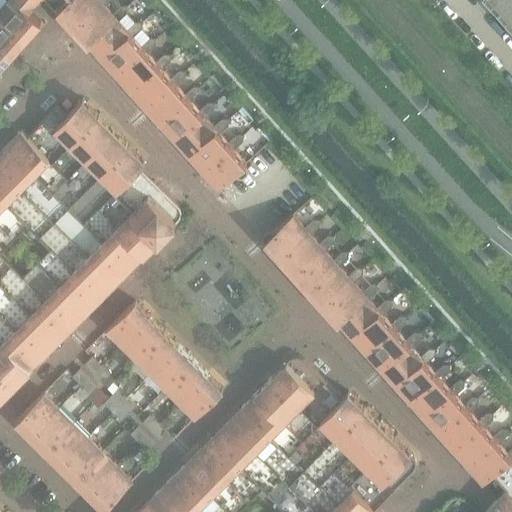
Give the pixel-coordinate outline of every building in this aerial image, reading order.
[(7,0),(0,8),(0,15),(26,38),(41,21),(29,10),(17,0),(7,0)] [(17,0),(29,10),(38,0),(17,0)] [(50,0),(58,8),(56,10),(57,11),(69,0),(50,0)] [(66,17),(73,24),(71,26),(72,27),(101,0),(69,0),(57,11),(61,14),(65,19),(66,17)] [(108,0),(101,0),(72,27),(75,30),(79,35),(81,33),(87,40),(85,42),(86,43),(116,16),(113,12),(105,3),(108,0)] [(511,0),(494,0),(511,19),(511,0)] [(90,46),(94,51),(95,50),(102,57),(131,32),(128,28),(119,19),(127,12),(128,6),(121,5),(113,12),(116,16),(86,43),(89,46),(90,46)] [(0,15),(0,44),(12,55),(26,38),(0,15)] [(128,28),(131,32),(102,57),(117,73),(145,48),(142,45),(134,35),(142,28),(142,22),(136,21),(128,28)] [(142,45),(145,48),(117,73),(132,90),(160,64),(157,61),(148,52),(156,44),(157,38),(150,37),(142,45)] [(0,44),(0,67),(12,55),(0,44)] [(157,61),(160,64),(132,90),(146,106),(174,80),(171,77),(163,68),(171,61),(171,54),(165,54),(157,61)] [(171,77),(174,80),(146,106),(161,122),(189,97),(186,93),(177,84),(186,77),(186,70),(179,70),(171,77)] [(194,86),(186,93),(189,97),(161,122),(174,137),(172,138),(173,140),(203,113),(200,109),(192,100),(200,93),(200,86),(194,86)] [(83,98),(67,114),(55,126),(56,127),(71,142),(99,114),(83,98)] [(67,99),(62,104),(67,110),(73,105),(67,99)] [(208,102),(200,109),(203,113),(173,140),(176,143),(177,143),(181,148),(182,146),(189,154),(218,129),(215,125),(206,116),(214,109),(215,102),(208,102)] [(58,105),(28,136),(38,145),(56,127),(55,126),(67,114),(58,105)] [(114,130),(99,114),(71,142),(87,157),(114,130)] [(223,118),(215,125),(218,129),(189,154),(203,169),(201,171),(202,172),(232,145),(229,141),(221,132),(229,125),(229,118),(223,118)] [(22,129),(7,144),(35,172),(50,157),(38,145),(28,136),(22,129)] [(130,145),(114,130),(87,157),(102,173),(130,145)] [(243,141),(244,134),(237,134),(229,141),(232,145),(202,172),(205,175),(210,180),(211,178),(219,187),(247,162),(235,148),(243,141)] [(7,144),(0,151),(0,166),(20,187),(35,172),(7,144)] [(146,161),(130,145),(102,173),(118,189),(146,161)] [(0,166),(0,195),(6,201),(20,187),(0,166)] [(158,185),(142,201),(169,229),(177,221),(178,220),(179,218),(180,216),(180,214),(180,212),(180,210),(179,208),(179,207),(178,205),(176,203),(158,185)] [(115,193),(110,198),(118,205),(122,200),(115,193)] [(142,201),(125,217),(153,245),(169,229),(142,201)] [(273,247),(279,254),(278,256),(279,257),(309,230),(312,233),(320,226),(320,219),(313,219),(305,226),(293,213),(263,240),(267,244),(272,249),(273,247)] [(125,217),(109,234),(137,262),(153,245),(125,217)] [(320,242),(312,233),(309,230),(279,257),(282,260),(286,265),(288,263),(294,270),(292,272),(293,273),(323,246),(326,249),(334,242),(334,235),(328,235),(320,242)] [(109,234),(93,250),(120,278),(137,262),(109,234)] [(334,258),(326,249),(323,246),(293,273),(296,276),(301,281),(302,279),(308,286),(306,288),(307,289),(337,262),(340,265),(348,258),(349,251),(342,251),(334,258)] [(93,250),(76,267),(104,294),(120,278),(93,250)] [(349,274),(340,265),(337,262),(307,289),(311,292),(315,297),(317,295),(323,302),(321,304),(322,305),(352,278),(355,281),(363,274),(363,267),(357,267),(349,274)] [(76,267),(60,283),(88,311),(104,294),(76,267)] [(363,290),(355,281),(352,278),(322,305),(325,308),(329,313),(331,311),(337,318),(335,320),(336,321),(366,294),(369,297),(377,290),(378,283),(371,283),(363,290)] [(60,283),(44,300),(72,327),(88,311),(60,283)] [(392,300),(386,299),(378,306),(369,297),(366,294),(336,321),(340,324),(344,329),(345,327),(352,334),(350,336),(351,337),(381,310),(384,313),(392,306),(392,300)] [(44,300),(27,316),(55,344),(72,327),(44,300)] [(108,328),(108,329),(123,343),(150,315),(135,300),(108,328)] [(360,344),(366,350),(364,352),(365,353),(395,326),(398,330),(406,322),(407,316),(400,315),(392,322),(384,313),(381,310),(351,337),(354,340),(358,345),(360,344)] [(150,315),(123,343),(137,357),(165,330),(150,315)] [(27,316),(11,332),(39,360),(55,344),(27,316)] [(374,360),(380,366),(379,368),(380,369),(410,342),(413,346),(421,339),(421,332),(415,332),(407,339),(398,330),(395,326),(365,353),(368,357),(369,356),(373,361),(374,360)] [(165,330),(137,357),(152,372),(179,344),(165,330)] [(11,332),(0,343),(0,354),(23,377),(39,360),(11,332)] [(421,355),(413,346),(410,342),(380,369),(383,373),(383,372),(387,377),(389,376),(395,382),(393,384),(394,385),(424,358),(427,362),(435,355),(436,348),(429,348),(421,355)] [(179,344),(152,372),(166,386),(194,359),(179,344)] [(0,354),(0,386),(6,393),(23,377),(0,354)] [(92,356),(84,364),(93,373),(101,365),(92,356)] [(288,360),(280,368),(308,396),(325,379),(304,359),(302,358),(302,357),(300,357),(299,356),(298,356),(297,356),(295,356),(293,357),(292,357),(291,358),(290,358),(289,359),(288,360)] [(403,392),(409,398),(408,400),(409,401),(439,374),(442,378),(450,371),(450,364),(444,364),(436,371),(427,362),(424,358),(394,385),(397,389),(397,388),(402,393),(403,392)] [(194,359),(166,386),(181,401),(208,373),(194,359)] [(102,382),(110,374),(101,365),(93,373),(102,382)] [(80,368),(73,376),(82,384),(89,377),(80,368)] [(280,368),(264,384),(292,412),(308,396),(280,368)] [(196,416),(224,388),(208,373),(181,401),(196,416)] [(450,387),(442,378),(439,374),(409,401),(412,405),(412,404),(416,409),(418,408),(424,415),(422,416),(423,417),(453,390),(456,394),(464,387),(465,380),(458,380),(450,387)] [(91,393),(98,386),(89,377),(82,384),(91,393)] [(264,384),(248,401),(276,428),(292,412),(264,384)] [(119,387),(111,395),(120,404),(128,396),(119,387)] [(437,432),(438,433),(468,406),(471,410),(479,403),(479,396),(473,396),(465,403),(456,394),(453,390),(423,417),(426,421),(427,421),(431,426),(432,424),(439,431),(437,432)] [(45,391),(17,419),(32,434),(60,406),(45,391)] [(343,397),(321,419),(337,434),(364,407),(349,391),(343,397)] [(120,404),(111,395),(104,402),(113,411),(120,404)] [(128,396),(120,404),(129,412),(137,405),(128,396)] [(248,401),(232,417),(259,445),(276,428),(248,401)] [(60,406),(32,434),(47,448),(74,421),(71,418),(77,412),(67,403),(62,408),(60,406)] [(120,404),(113,411),(122,420),(129,412),(120,404)] [(479,419),(471,410),(468,406),(438,433),(441,437),(445,442),(447,440),(453,447),(451,449),(452,449),(482,422),(485,426),(493,419),(494,412),(487,412),(479,419)] [(364,407),(337,434),(353,450),(380,422),(364,407)] [(150,414),(142,421),(152,430),(159,423),(150,414)] [(232,417),(215,434),(243,461),(259,445),(232,417)] [(74,421),(47,448),(61,463),(89,435),(74,421)] [(396,438),(380,422),(353,450),(368,466),(396,438)] [(461,456),(467,463),(466,465),(496,438),(500,442),(508,435),(508,428),(501,428),(493,435),(485,426),(482,422),(452,449),(455,453),(456,453),(460,458),(461,456)] [(160,439),(168,431),(159,423),(152,430),(160,439)] [(138,425),(131,433),(140,442),(147,435),(138,425)] [(215,434),(199,450),(227,478),(243,461),(215,434)] [(89,435),(61,463),(76,477),(103,450),(89,435)] [(148,451),(156,443),(147,435),(140,442),(148,451)] [(368,466),(393,491),(414,470),(415,468),(415,467),(416,465),(416,464),(416,463),(416,462),(416,460),(415,458),(414,456),(412,454),(396,438),(368,466)] [(511,447),(508,451),(500,442),(496,438),(466,465),(469,469),(470,469),(474,473),(475,472),(479,476),(479,477),(482,480),(493,470),(511,454),(511,455),(511,447)] [(103,450),(76,477),(90,492),(118,464),(103,450)] [(199,450),(183,466),(211,494),(227,478),(199,450)] [(489,508),(484,511),(511,511),(511,455),(511,454),(493,470),(507,485),(498,497),(489,508)] [(133,479),(132,479),(118,464),(90,492),(105,507),(133,479)] [(183,466),(166,483),(194,511),(211,494),(183,466)] [(166,483),(150,499),(162,511),(192,511),(194,511),(166,483)] [(378,511),(353,487),(338,502),(348,511),(378,511)] [(162,511),(150,499),(137,511),(162,511)] [(348,511),(338,502),(327,511),(348,511)] [(476,511),(478,511),(467,502),(461,510),(463,511),(476,511)]
